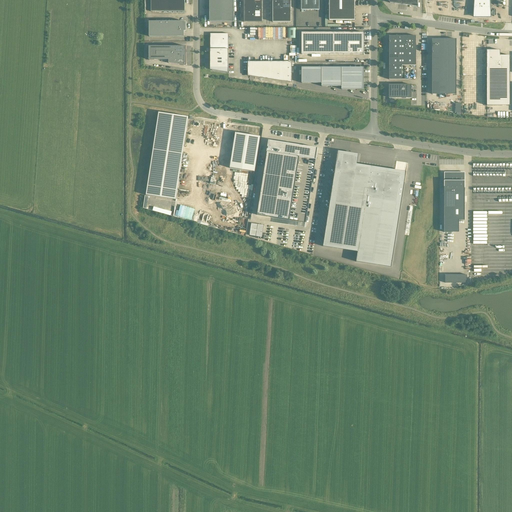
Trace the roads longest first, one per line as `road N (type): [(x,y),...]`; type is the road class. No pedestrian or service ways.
road 1 (unclassified): [(374,137),(207,110),(197,97),(196,0)]
road 2 (unclassified): [(511,34),(374,17)]
road 3 (unclassified): [(511,154),(374,137)]
road 4 (unclassified): [(374,137),(374,17)]
